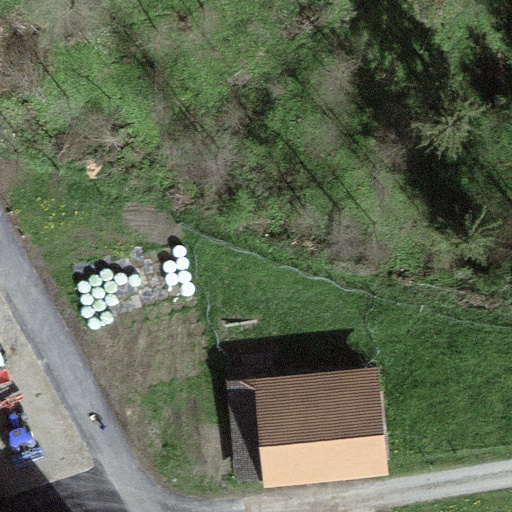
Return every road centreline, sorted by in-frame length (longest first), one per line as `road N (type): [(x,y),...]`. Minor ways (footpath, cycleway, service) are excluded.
road 1 (unclassified): [(148,511),(3,239)]
road 2 (track): [(249,511),(511,473)]
